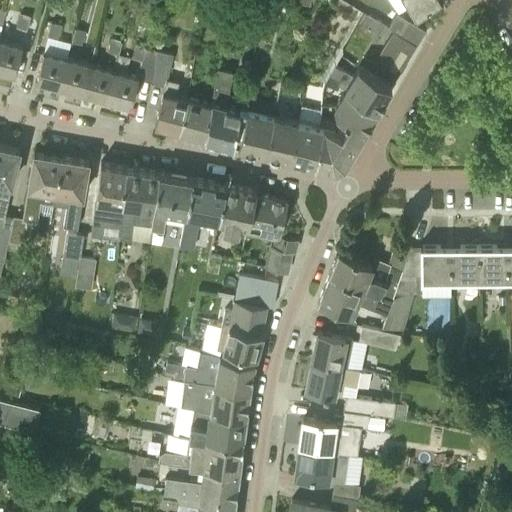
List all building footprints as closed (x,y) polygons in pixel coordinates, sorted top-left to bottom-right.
[(394,0),(400,7),(407,3),(416,17),(440,0),(394,0)] [(20,11),(16,25),(27,28),(31,14),(20,11)] [(396,11),(387,26),(417,44),(426,29),(396,11)] [(47,34),(58,37),(62,22),(51,19),(47,34)] [(71,40),(82,43),(86,29),(75,26),(71,40)] [(0,36),(0,69),(14,73),(22,42),(0,36)] [(111,36),(108,50),(119,53),(122,38),(111,36)] [(115,67),(107,97),(130,104),(137,77),(153,81),(155,68),(156,47),(136,42),(132,56),(141,59),(138,73),(115,67)] [(154,123),(178,129),(187,95),(176,92),(179,79),(167,76),(173,52),(156,47),(155,68),(153,81),(164,84),(154,123)] [(36,78),(60,85),(68,54),(44,48),(36,78)] [(343,90),(376,109),(391,85),(356,64),(352,72),(345,68),(353,54),(343,48),(328,74),(339,80),(337,84),(344,87),(343,90)] [(60,85),(83,91),(91,60),(68,54),(60,85)] [(83,91),(107,97),(115,67),(91,60),(83,91)] [(211,101),(204,136),(232,143),(240,106),(240,105),(227,101),(233,70),(218,66),(211,101)] [(264,151),(273,111),(275,101),(275,99),(249,92),(254,74),(249,73),(242,107),(240,106),(232,143),(238,145),(264,151)] [(342,89),(343,90),(344,87),(337,84),(339,80),(328,74),(324,81),(341,90),(342,89)] [(275,101),(276,101),(288,104),(291,89),(279,86),(277,100),(275,99),(275,101)] [(340,130),(360,136),(376,109),(343,90),(342,89),(341,90),(333,103),(334,104),(336,112),(347,118),(341,128),(340,130)] [(187,95),(178,129),(204,136),(211,101),(187,95)] [(290,157),(314,162),(322,125),(318,124),(319,107),(301,104),(298,117),(299,117),(290,157)] [(264,151),(290,157),(299,117),(298,117),(273,111),(264,151)] [(323,123),(322,125),(314,162),(336,167),(343,164),(360,136),(340,130),(341,128),(323,123)] [(5,212),(15,167),(19,147),(0,142),(0,213),(4,214),(5,212)] [(39,208),(52,210),(61,154),(33,150),(30,169),(22,216),(14,214),(4,258),(13,260),(17,240),(23,242),(27,218),(37,219),(39,208)] [(78,227),(83,195),(82,195),(88,159),(61,154),(53,202),(66,204),(63,224),(78,227)] [(96,196),(95,196),(91,233),(102,234),(103,224),(119,226),(123,197),(126,165),(100,161),(96,196)] [(119,235),(132,236),(133,221),(151,224),(154,208),(160,171),(126,165),(123,197),(119,226),(120,226),(119,235)] [(165,220),(183,223),(184,223),(186,212),(194,176),(160,171),(154,208),(151,224),(151,228),(164,230),(165,220)] [(194,246),(200,215),(218,219),(227,183),(225,182),(194,176),(186,212),(184,223),(183,223),(178,243),(182,244),(193,246),(194,246)] [(269,241),(264,265),(287,270),(291,249),(294,250),(297,237),(279,233),(284,210),(288,211),(289,208),(285,207),(287,198),(267,194),(263,197),(255,195),(256,189),(227,183),(218,219),(223,220),(222,225),(238,229),(240,223),(248,225),(245,231),(274,237),(273,242),(269,241)] [(4,214),(0,213),(0,258),(4,260),(4,258),(14,214),(5,212),(4,214)] [(66,229),(63,252),(80,255),(84,232),(66,229)] [(392,294),(410,245),(396,240),(388,262),(374,256),(371,262),(338,249),(329,270),(392,294)] [(501,276),(511,276),(511,243),(501,244),(501,276)] [(421,277),(441,277),(440,244),(410,245),(392,294),(391,295),(392,296),(386,312),(381,327),(401,331),(402,332),(414,290),(421,290),(421,277)] [(441,277),(471,277),(471,244),(440,244),(441,277)] [(471,277),(501,276),(501,244),(471,244),(471,277)] [(90,287),(95,258),(80,255),(75,284),(90,287)] [(358,301),(386,312),(392,296),(391,295),(392,294),(329,270),(317,300),(336,308),(353,314),(358,301)] [(238,272),(233,297),(273,305),(277,279),(238,272)] [(233,297),(234,292),(216,288),(215,294),(233,297)] [(11,293),(0,291),(0,299),(9,302),(11,293)] [(221,347),(219,353),(255,358),(262,331),(261,331),(266,304),(233,297),(231,309),(224,307),(216,346),(221,347)] [(125,314),(125,312),(115,311),(113,310),(110,325),(122,327),(125,314)] [(163,319),(139,316),(136,332),(160,337),(163,319)] [(43,324),(28,320),(25,332),(26,333),(25,337),(33,341),(35,335),(40,336),(43,324)] [(401,331),(381,327),(362,322),(359,338),(395,346),(401,331)] [(317,330),(311,357),(347,365),(353,338),(317,330)] [(173,375),(250,385),(255,358),(219,353),(216,367),(176,361),(173,375)] [(323,391),(322,393),(327,394),(328,392),(336,394),(336,393),(341,394),(343,381),(357,384),(361,368),(347,365),(311,357),(305,387),(323,391)] [(18,395),(23,371),(10,368),(6,392),(18,395)] [(245,414),(246,415),(250,385),(173,375),(170,389),(183,391),(183,392),(195,393),(195,392),(204,394),(202,408),(200,408),(245,414)] [(343,409),(369,412),(392,415),(394,400),(345,393),(343,409)] [(31,405),(0,397),(0,420),(17,425),(19,415),(28,417),(31,405)] [(189,434),(189,435),(242,443),(246,415),(245,414),(200,408),(198,422),(191,421),(189,434)] [(298,445),(334,450),(334,449),(348,451),(357,452),(360,424),(367,426),(369,412),(343,409),(341,421),(302,416),(298,445)] [(202,466),(202,465),(238,470),(242,443),(189,435),(189,434),(188,434),(186,450),(165,448),(159,452),(158,458),(167,460),(167,461),(202,466)] [(314,476),(330,478),(334,478),(334,479),(344,480),(348,451),(334,449),(334,450),(298,445),(294,474),(314,476)] [(511,459),(500,455),(494,474),(505,478),(511,459)] [(163,490),(179,495),(234,502),(238,470),(202,465),(202,466),(200,480),(166,475),(163,490)] [(152,488),(154,476),(137,473),(135,485),(152,488)] [(332,492),(358,495),(360,483),(344,480),(334,479),(332,492)] [(232,511),(234,502),(179,495),(163,490),(158,489),(157,498),(179,502),(177,511),(232,511)] [(358,495),(332,492),(330,506),(291,498),(288,511),(341,511),(342,510),(352,511),(356,511),(358,495)] [(477,511),(479,502),(461,499),(458,511),(477,511)]
